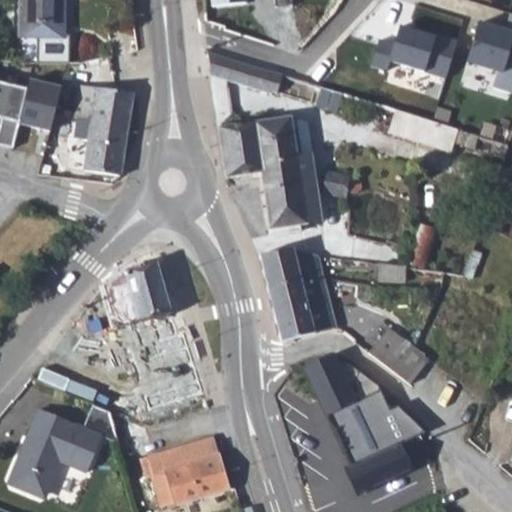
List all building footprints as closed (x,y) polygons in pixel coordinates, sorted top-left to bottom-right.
[(21,0),(20,37),(37,37),(37,64),(70,64),(71,41),(65,41),(64,0),(21,0)] [(292,0),(209,0),(210,9),(251,4),(250,0),(274,0),(275,5),(293,3),(292,0)] [(511,30),(478,16),(465,59),(499,71),(495,86),(511,90),(511,30)] [(390,60),(445,77),(456,41),(403,24),(395,48),(378,43),(370,68),(386,73),(390,60)] [(276,76),(209,59),(208,62),(204,78),(271,95),(276,76)] [(61,89),(29,81),(27,90),(19,125),(49,132),(61,89)] [(19,125),(27,90),(0,83),(0,113),(4,114),(2,119),(0,129),(0,145),(13,149),(19,125)] [(124,144),(133,94),(79,85),(74,117),(78,118),(95,121),(87,155),(86,170),(120,175),(124,144)] [(449,128),(389,111),(384,132),(443,149),(449,128)] [(72,153),(87,155),(95,121),(78,118),(72,153)] [(289,123),(214,134),(217,154),(221,182),(259,176),(257,164),(294,158),(289,123)] [(467,147),(470,135),(460,132),(457,144),(467,147)] [(501,158),(505,146),(504,145),(488,140),(484,152),(501,158)] [(257,164),(259,176),(267,229),(319,222),(315,193),(299,195),(294,158),(257,164)] [(356,190),(345,179),(324,174),(321,197),(342,200),(341,198),(350,197),(352,197),(356,190)] [(55,268),(65,257),(48,243),(39,254),(55,268)] [(290,250),(255,257),(271,319),(326,305),(314,256),(290,250)] [(395,268),(376,266),(374,281),(399,284),(401,269),(395,268)] [(146,435),(210,412),(186,333),(177,335),(155,267),(121,278),(45,365),(55,373),(60,368),(74,378),(105,342),(138,330),(162,406),(145,411),(142,404),(121,409),(115,420),(128,442),(146,435)] [(443,285),(415,357),(461,375),(489,303),(443,285)] [(404,290),(373,286),(371,302),(402,305),(404,290)] [(271,319),(277,342),(282,340),(332,327),(326,305),(271,319)] [(381,329),(363,351),(403,383),(421,361),(415,357),(381,329)] [(331,352),(303,365),(358,495),(414,469),(400,441),(426,429),(401,406),(390,407),(380,383),(331,352)] [(117,444),(118,443),(116,437),(110,411),(92,405),(83,429),(38,410),(10,480),(13,486),(40,498),(46,495),(60,462),(87,473),(101,438),(117,444)] [(128,442),(137,457),(154,448),(146,435),(128,442)] [(179,511),(229,498),(214,446),(148,466),(153,484),(161,482),(169,511),(179,511)]
